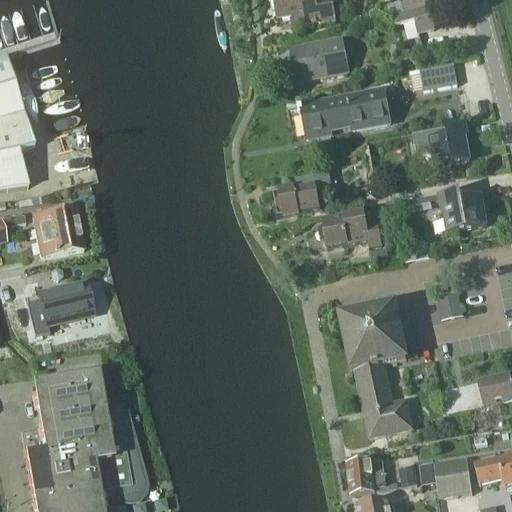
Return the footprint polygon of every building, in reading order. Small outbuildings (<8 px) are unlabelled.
[(295,28),(335,22),(331,0),(315,3),(314,0),(274,0),(279,22),(294,19),(295,28)] [(434,0),(400,0),(403,13),(436,5),(434,0)] [(419,36),(434,32),(428,9),(392,18),(395,30),(416,24),(419,36)] [(297,84),(348,75),(342,44),(291,53),(297,84)] [(17,157),(33,151),(6,61),(0,62),(0,193),(28,189),(17,157)] [(454,68),(420,74),(421,78),(424,95),(457,88),(454,68)] [(352,133),(390,126),(383,94),(298,110),(298,114),(301,113),(307,142),(330,137),(330,134),(351,130),(352,133)] [(469,141),(466,127),(445,131),(445,133),(413,139),(417,159),(430,156),(433,168),(451,164),(452,169),(471,165),(467,141),(469,141)] [(432,180),(433,184),(465,178),(464,169),(453,171),(454,175),(432,180)] [(278,220),(320,212),(317,195),(332,193),(329,177),(296,183),(297,191),(273,196),(278,220)] [(467,235),(485,232),(480,202),(462,205),(460,193),(437,197),(440,211),(442,211),(446,236),(466,233),(467,235)] [(83,253),(75,211),(32,219),(40,261),(83,253)] [(369,251),(382,248),(378,227),(367,229),(364,216),(322,223),(327,252),(368,245),(369,251)] [(20,218),(10,221),(11,229),(25,226),(23,220),(20,218)] [(295,229),(289,233),(294,239),(299,235),(295,229)] [(372,264),(389,261),(387,251),(370,254),(372,264)] [(56,272),(51,276),(52,281),(57,283),(62,280),(61,274),(56,272)] [(40,304),(29,307),(35,334),(50,331),(49,325),(48,323),(94,312),(86,279),(39,291),(42,304),(40,304)] [(444,307),(439,308),(443,323),(462,319),(457,296),(442,299),(444,307)] [(355,374),(364,413),(392,407),(384,368),(406,363),(395,308),(339,319),(351,375),(355,374)] [(447,419),(511,403),(511,383),(511,379),(442,396),(447,419)] [(42,433),(23,436),(28,465),(30,478),(33,490),(35,502),(36,508),(36,511),(102,511),(100,501),(98,501),(97,495),(116,491),(116,493),(118,497),(122,500),(126,502),(131,503),(136,501),(140,498),(142,495),(143,494),(144,490),(143,485),(124,418),(104,421),(96,380),(35,391),(42,433)] [(406,404),(392,407),(364,413),(370,441),(412,433),(406,404)] [(511,460),(475,470),(479,489),(503,483),(505,491),(508,491),(508,492),(511,491),(511,460)] [(467,462),(434,467),(437,486),(439,502),(472,497),(467,462)] [(370,464),(348,467),(352,498),(373,495),(373,491),(386,490),(383,466),(370,467),(370,464)] [(434,467),(420,469),(423,488),(437,486),(434,467)] [(413,469),(400,471),(403,488),(416,486),(413,469)] [(401,511),(400,501),(357,509),(357,511),(401,511)]
